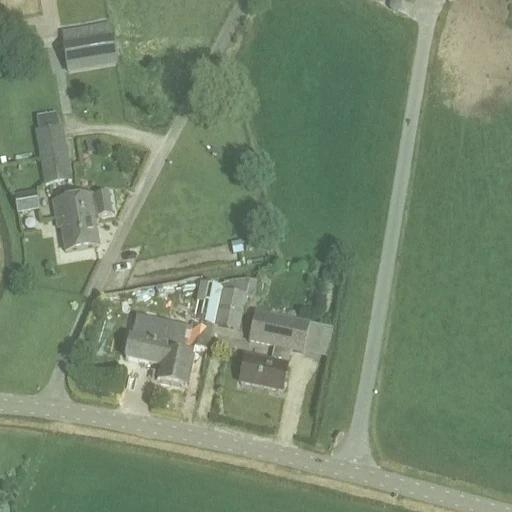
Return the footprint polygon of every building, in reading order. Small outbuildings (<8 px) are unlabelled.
[(61,32),(66,73),(119,65),(109,23),(61,32)] [(56,128),(35,132),(45,188),(72,183),(62,127),(56,128)] [(17,216),(40,212),(36,193),(14,197),(17,216)] [(57,230),(61,229),(65,254),(99,248),(95,224),(98,224),(98,220),(99,220),(112,218),(108,195),(95,197),(95,196),(53,203),(57,230)] [(243,253),(241,242),(231,244),(233,255),(243,253)] [(322,282),(333,284),(334,273),(323,271),(322,282)] [(222,292),(247,298),(249,298),(252,282),(249,281),(224,285),(222,292)] [(211,340),(214,327),(222,292),(201,287),(196,312),(192,330),(136,318),(132,339),(130,339),(126,361),(162,368),(159,383),(187,389),(194,351),(208,354),(211,340)] [(222,292),(214,327),(239,333),(247,298),(222,292)] [(274,350),(291,353),(328,358),(333,328),(255,312),(248,344),(274,350)] [(288,367),(291,353),(274,350),(271,364),(245,358),(240,384),(282,393),(288,367)]
